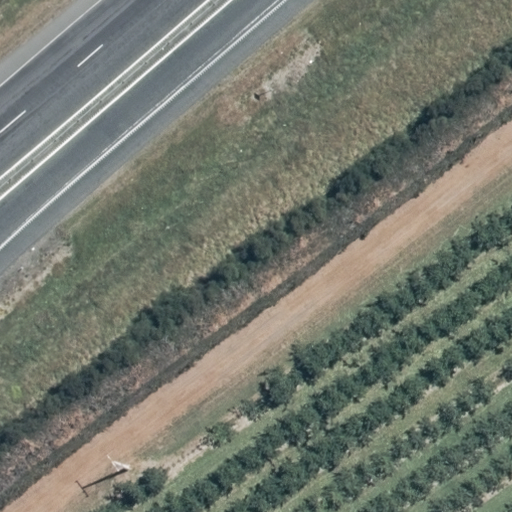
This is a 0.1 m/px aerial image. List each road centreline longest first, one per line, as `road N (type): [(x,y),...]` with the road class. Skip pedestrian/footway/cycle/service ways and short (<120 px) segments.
road 1 (trunk): [(260,0),(0,224)]
road 2 (trunk): [(0,148),(161,0)]
